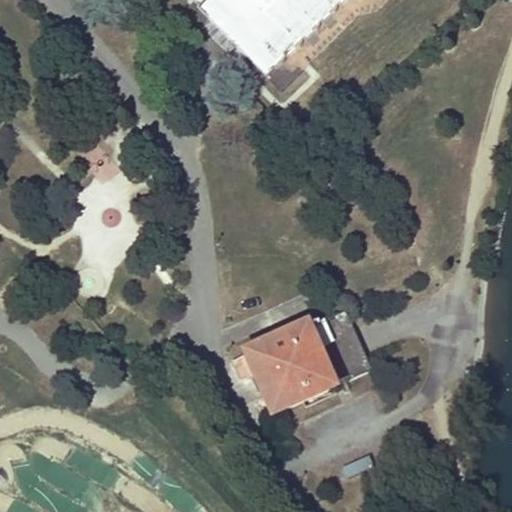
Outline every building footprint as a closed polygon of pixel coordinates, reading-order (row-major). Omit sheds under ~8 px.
[(191,0),(261,75),(341,0),(191,0)] [(266,79),(280,100),(302,85),(288,64),(266,79)] [(278,212),(277,231),(300,233),(302,214),(278,212)] [(234,355),(243,375),(260,368),(278,409),(348,377),(320,314),(289,330),(284,323),(266,331),(269,338),(234,355)] [(348,482),(375,471),(369,457),(343,468),(348,482)]
